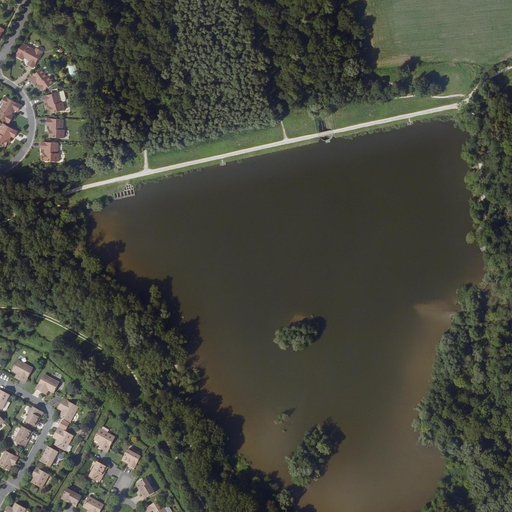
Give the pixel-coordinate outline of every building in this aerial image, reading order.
[(22,43),(15,56),(23,60),(25,58),(28,60),(29,59),(31,60),(30,61),(28,65),(34,68),(43,51),(37,48),(35,50),(22,43)] [(45,66),(43,68),(49,76),(50,76),(51,75),(52,73),(47,67),(45,66)] [(49,76),(43,68),(29,78),(33,83),(36,81),(38,84),(40,87),(43,91),(55,82),(50,76),(49,76)] [(61,102),(59,92),(43,96),(45,103),(48,102),(49,105),(50,109),(51,113),(65,110),(63,102),(61,102)] [(4,103),(0,110),(0,117),(9,123),(14,116),(11,114),(13,111),(12,110),(13,108),(14,109),(18,111),(21,105),(5,96),(2,102),(4,103)] [(63,130),(64,119),(47,118),(47,125),(50,126),(50,129),(50,132),(50,137),(64,138),(65,130),(63,130)] [(8,142),(10,139),(12,136),(15,137),(18,132),(4,123),(0,129),(0,142),(6,146),(8,142)] [(58,153),(59,143),(42,142),(42,149),(45,149),(45,152),(45,156),(44,161),(59,161),(60,153),(58,153)] [(20,374),(17,379),(25,383),(33,369),(18,360),(12,370),(17,373),(20,374)] [(46,389),(48,390),(54,393),(59,383),(44,375),(36,389),(44,393),(46,389)] [(0,408),(2,410),(10,395),(1,391),(0,392),(0,408)] [(60,417),(70,423),(79,408),(64,399),(59,407),(64,410),(63,412),(60,417)] [(40,418),(43,412),(33,407),(25,421),(34,426),(39,417),(40,418)] [(24,447),(27,441),(26,440),(31,431),(22,427),(14,441),(24,447)] [(59,438),(58,440),(55,446),(65,451),(73,436),(59,428),(54,436),(59,438)] [(115,438),(100,429),(94,439),(100,442),(102,443),(100,448),(108,452),(115,438)] [(50,467),(58,452),(49,448),(45,456),(43,456),(40,462),(50,467)] [(135,470),(142,457),(129,450),(123,459),(130,463),(130,464),(129,466),(135,470)] [(15,464),(18,458),(6,451),(0,461),(0,465),(8,470),(11,465),(12,462),(15,464)] [(107,466),(98,462),(90,477),(100,482),(103,476),(102,476),(107,466)] [(42,489),(49,475),(36,468),(33,474),(36,475),(34,478),(32,483),(42,489)] [(141,489),(146,498),(155,493),(147,479),(137,485),(140,490),(141,489)] [(82,497),(67,489),(61,499),(68,502),(68,501),(77,506),(82,497)] [(90,511),(100,511),(104,506),(89,497),(84,507),(89,510),(91,511),(90,511)] [(166,511),(159,501),(145,509),(146,511),(166,511)]
